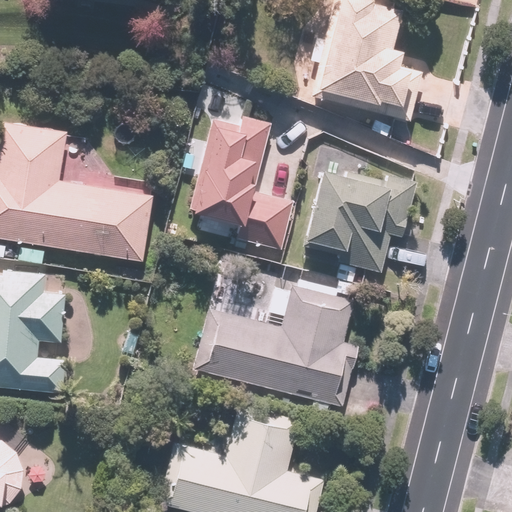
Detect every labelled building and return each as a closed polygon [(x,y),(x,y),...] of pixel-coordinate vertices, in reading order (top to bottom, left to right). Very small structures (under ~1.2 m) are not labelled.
[(313,0),(303,94),(402,105),(406,69),(397,68),(399,49),(393,48),(398,6),(364,3),(364,0),(313,0)] [(279,247),(290,198),(267,192),(270,180),(258,177),(271,123),(196,105),(178,178),(196,182),(189,211),(236,222),(233,237),(279,247)] [(0,250),(15,253),(17,240),(146,262),(157,196),(58,179),(66,130),(0,118),(0,250)] [(382,181),(318,169),(304,242),(333,248),(330,264),(381,273),(388,238),(402,240),(413,181),(383,175),(382,181)] [(0,386),(59,388),(60,357),(37,356),(38,344),(60,344),(61,292),(45,292),(45,276),(0,274),(0,386)] [(207,309),(192,370),(339,406),(354,347),(343,345),(353,305),(289,289),(280,327),(207,309)] [(174,444),(160,505),(187,511),(315,511),(323,481),(287,473),(298,429),(236,414),(225,456),(174,444)]
